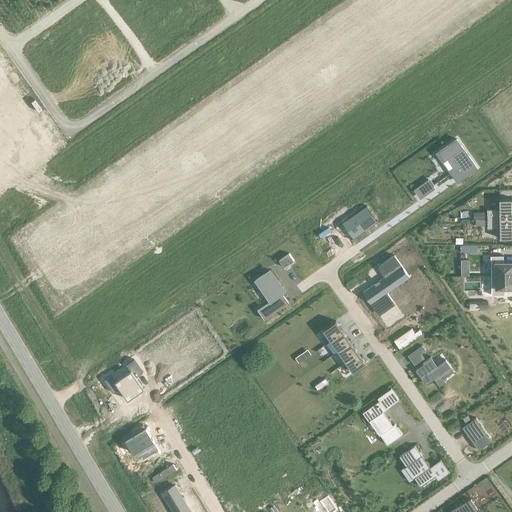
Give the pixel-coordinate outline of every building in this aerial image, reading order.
[(457,139),(440,151),(445,159),(447,158),(454,167),(450,170),(458,181),(477,167),(457,139)] [(428,180),(424,183),(430,191),(434,188),(428,180)] [(488,218),(511,218),(511,198),(500,198),(500,208),(487,209),(488,218)] [(366,205),(344,221),(355,237),(377,221),(377,220),(376,221),(366,206),(367,206),(366,205)] [(511,218),(488,218),(488,228),(500,228),(500,238),(511,237),(511,218)] [(290,253),(280,259),(285,266),(295,259),(290,253)] [(504,255),(491,255),(491,275),(511,274),(511,261),(504,262),(504,255)] [(394,269),(363,292),(376,311),(392,300),(387,292),(409,276),(398,260),(391,265),(394,269)] [(271,269),(256,279),(263,289),(268,285),(276,296),(258,309),(265,318),(289,301),(280,288),(283,286),(271,269)] [(511,274),(491,275),(492,295),(504,295),(504,288),(511,287),(511,274)] [(336,320),(323,329),(331,340),(344,331),(336,320)] [(344,331),(331,340),(339,351),(351,342),(344,331)] [(359,352),(351,342),(339,351),(346,361),(359,352)] [(417,348),(421,353),(425,350),(422,345),(417,348)] [(346,361),(354,372),(366,363),(359,352),(346,361)] [(296,357),(299,362),(304,359),(301,354),(296,357)] [(424,363),(416,369),(421,377),(423,376),(428,383),(434,378),(440,386),(446,381),(442,376),(452,368),(446,359),(437,365),(431,356),(423,362),(424,363)] [(131,369),(123,375),(136,393),(145,387),(137,376),(143,372),(134,358),(127,364),(131,369)] [(112,374),(105,379),(114,392),(120,388),(128,399),(136,393),(123,375),(116,380),(112,374)] [(380,400),(363,412),(369,421),(372,419),(382,433),(380,434),(388,444),(402,434),(395,423),(393,425),(384,411),(387,409),(386,409),(399,400),(391,388),(378,398),(380,400)] [(476,418),(463,427),(471,439),(477,434),(484,429),(476,418)] [(146,428),(127,439),(135,452),(136,452),(134,449),(148,441),(152,448),(156,446),(158,448),(152,438),(146,428)] [(477,434),(471,439),(479,450),(492,440),(484,429),(477,434)] [(415,445),(399,456),(400,456),(401,456),(407,464),(406,465),(406,466),(408,464),(417,476),(414,477),(420,486),(435,475),(438,479),(450,471),(441,459),(440,459),(441,460),(430,467),(430,466),(428,468),(420,456),(422,455),(415,445)] [(163,492),(174,511),(191,511),(175,485),(163,492)] [(471,498),(447,511),(473,511),(477,509),(471,498)]
